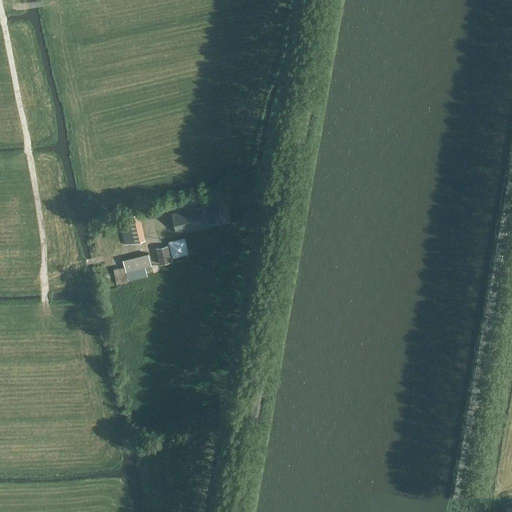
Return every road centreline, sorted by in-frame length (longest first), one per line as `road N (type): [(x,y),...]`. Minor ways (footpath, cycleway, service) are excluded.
road 1 (unclassified): [(236,511),(327,0)]
road 2 (tertiary): [(511,204),(458,511)]
road 3 (track): [(2,13),(40,219),(44,307)]
